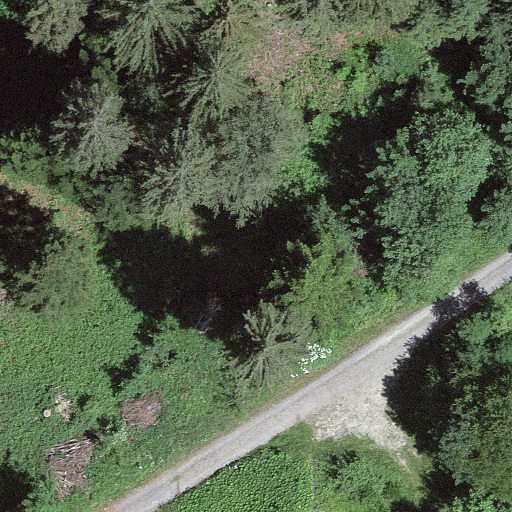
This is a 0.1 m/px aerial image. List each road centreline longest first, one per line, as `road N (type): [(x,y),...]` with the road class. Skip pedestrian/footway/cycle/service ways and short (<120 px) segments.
road 1 (track): [(511,265),(127,511)]
road 2 (track): [(358,366),(484,511)]
